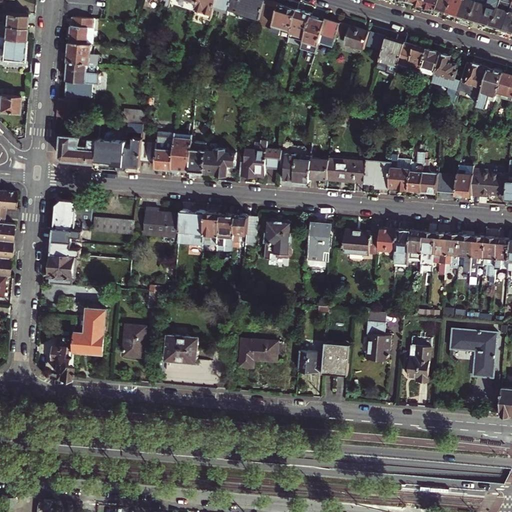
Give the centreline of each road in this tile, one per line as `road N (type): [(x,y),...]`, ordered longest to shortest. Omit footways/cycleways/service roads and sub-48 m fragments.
road 1 (tertiary): [(511,426),(19,384)]
road 2 (residential): [(37,176),(511,216)]
road 3 (primary): [(108,449),(511,488)]
road 4 (primary): [(108,449),(511,480)]
road 5 (tertiary): [(0,477),(378,511)]
road 6 (primary): [(511,471),(160,437)]
road 7 (primary): [(511,463),(160,437)]
road 8 (residential): [(19,384),(37,176)]
road 9 (residential): [(511,52),(334,0)]
road 10 (residential): [(37,176),(52,0)]
road 11 (primary): [(160,437),(0,423)]
